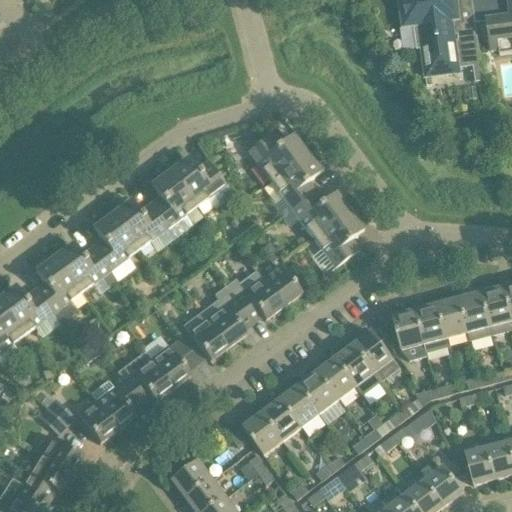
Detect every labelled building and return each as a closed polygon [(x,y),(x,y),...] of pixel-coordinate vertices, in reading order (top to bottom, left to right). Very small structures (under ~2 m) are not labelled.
[(476,25),(471,0),(459,0),(456,1),(455,0),(399,0),(404,30),(413,29),(416,52),(422,51),(425,76),(461,71),(461,70),(473,69),(475,85),(484,84),(476,25)] [(511,0),(471,0),(476,25),(487,24),(492,54),(499,53),(500,57),(511,55),(511,0)] [(270,185),(309,155),(301,144),(298,146),(292,139),(281,148),(272,137),(248,155),(270,185)] [(309,155),(270,185),(292,214),(316,195),(308,185),(320,176),(315,169),(317,167),(309,155)] [(178,163),(167,171),(196,211),(226,189),(208,164),(197,172),(188,160),(181,166),(178,163)] [(196,211),(167,171),(156,180),(158,183),(151,188),(159,200),(149,208),(167,232),(196,211)] [(323,205),(316,195),(292,214),(313,242),(352,213),(344,202),(341,204),(335,197),(323,205)] [(121,206),(109,214),(139,254),(167,232),(149,208),(139,215),(130,203),(123,209),(121,206)] [(352,213),(313,242),(335,272),(359,254),(351,243),(363,234),(357,226),(360,224),(352,213)] [(139,254),(109,214),(98,223),(100,226),(93,231),(102,243),(91,251),(109,275),(139,254)] [(63,249),(51,258),(81,297),(109,275),(91,251),(81,258),(73,246),(65,252),(63,249)] [(268,248),(261,253),(272,267),(279,262),(268,248)] [(81,297),(51,258),(40,266),(43,269),(35,274),(44,286),(33,294),(52,318),(81,297)] [(279,268),(261,281),(260,281),(282,311),(301,297),(279,268)] [(260,281),(261,281),(256,274),(239,287),(235,282),(224,290),(252,328),(262,320),(265,324),(282,311),(260,281)] [(511,289),(503,291),(511,324),(511,283),(510,284),(511,289)] [(52,318),(33,294),(24,301),(15,289),(7,295),(5,292),(0,295),(0,308),(23,340),(52,318)] [(218,302),(201,315),(228,352),(246,338),(243,335),(252,328),(224,290),(214,298),(218,302)] [(511,324),(503,291),(481,297),(493,339),(511,333),(511,324)] [(459,302),(468,337),(467,337),(469,345),(479,342),(493,339),(481,297),(479,297),(459,302)] [(468,337),(459,302),(437,308),(446,342),(447,342),(467,337),(468,337)] [(0,356),(23,340),(0,308),(0,356)] [(446,342),(437,308),(415,314),(427,356),(449,351),(447,342),(446,342)] [(427,356),(415,314),(392,320),(402,357),(409,364),(427,360),(426,357),(427,356)] [(183,329),(188,335),(190,338),(180,345),(197,368),(207,361),(210,365),(228,352),(201,315),(183,329)] [(373,335),(353,349),(381,386),(400,372),(373,335)] [(150,363),(172,393),(190,379),(188,376),(197,368),(180,345),(170,352),(168,350),(150,363)] [(353,349),(335,362),(356,391),(363,400),(381,386),(353,349)] [(150,363),(144,355),(118,375),(126,386),(125,386),(142,410),(152,402),(154,406),(172,393),(150,363)] [(356,391),(335,362),(317,376),(338,405),(356,391)] [(317,376),(299,389),(320,418),(325,425),(343,412),(338,405),(317,376)] [(495,376),(481,380),(484,390),(498,386),(495,376)] [(481,380),(467,384),(470,394),(484,390),(481,380)] [(115,394),(113,391),(108,384),(90,397),(95,404),(117,434),(135,421),(132,417),(142,410),(125,386),(115,394)] [(511,397),(511,387),(503,390),(506,400),(511,397)] [(437,392),(439,402),(453,398),(451,388),(437,392)] [(320,418),(299,389),(280,403),(301,432),(320,418)] [(439,402),(437,392),(423,396),(425,405),(439,402)] [(488,394),(473,398),(476,407),(490,404),(488,394)] [(476,407),(473,398),(459,401),(461,411),(476,407)] [(47,412),(66,430),(75,421),(55,403),(47,412)] [(280,403),(262,417),(283,445),(301,432),(280,403)] [(117,434),(95,404),(77,418),(99,447),(117,434)] [(412,405),(401,414),(406,422),(418,413),(412,405)] [(66,430),(47,412),(39,422),(58,439),(66,430)] [(406,422),(401,414),(389,423),(395,430),(406,422)] [(411,426),(405,431),(410,438),(413,443),(420,438),(436,426),(428,414),(411,426)] [(283,445),(262,417),(243,431),(264,459),(283,445)] [(404,430),(392,439),(398,447),(410,438),(404,430)] [(376,432),(364,441),(370,449),(382,440),(376,432)] [(247,446),(238,435),(231,440),(240,452),(247,446)] [(392,439),(380,448),(386,456),(398,447),(392,439)] [(82,469),(79,467),(83,459),(52,440),(39,460),(70,480),(71,478),(75,481),(76,480),(82,469)] [(370,449),(364,441),(353,450),(359,458),(370,449)] [(511,453),(510,445),(488,451),(496,483),(511,478),(511,453)] [(496,483),(488,451),(465,457),(474,489),(496,483)] [(368,457),(356,466),(362,474),(374,465),(368,457)] [(258,477),(266,471),(257,459),(249,465),(258,477)] [(340,459),(328,468),(334,476),(346,467),(340,459)] [(24,490),(24,491),(49,506),(55,495),(59,497),(64,490),(68,493),(74,482),(70,480),(39,460),(28,478),(31,480),(24,490)] [(186,503),(213,483),(199,464),(172,484),(186,503)] [(362,474),(356,466),(344,475),(350,483),(362,474)] [(334,476),(328,468),(316,477),(322,485),(334,476)] [(425,484),(445,510),(464,496),(444,470),(425,484)] [(275,483),(266,471),(258,477),(266,489),(275,483)] [(213,483),(186,503),(193,511),(211,511),(226,501),(213,483)] [(0,504),(0,511),(44,511),(49,506),(24,491),(13,484),(0,504)] [(319,493),(325,501),(337,492),(331,484),(319,493)] [(442,511),(445,510),(425,484),(407,497),(418,511),(442,511)] [(304,487),(291,496),(297,504),(309,494),(304,487)] [(325,501),(319,493),(307,502),(313,510),(325,501)] [(283,511),(289,511),(294,509),(285,496),(277,503),(283,511)] [(418,511),(407,497),(389,511),(418,511)] [(234,511),(226,501),(211,511),(234,511)]
